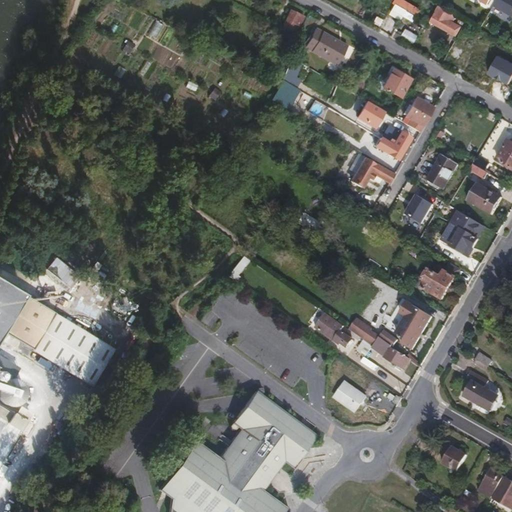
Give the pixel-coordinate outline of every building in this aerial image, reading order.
[(396,0),(391,9),(411,21),(419,9),(405,0),(396,0)] [(452,21),(456,15),(438,5),(429,21),(454,35),(460,26),(452,21)] [(295,31),(303,17),(290,11),(283,25),(295,31)] [(337,66),(347,46),(314,29),(304,49),(337,66)] [(453,42),(446,56),(458,61),(464,47),(453,42)] [(299,63),(303,57),(294,52),(291,58),(299,63)] [(397,100),(410,79),(392,69),(382,87),(396,95),(394,98),(397,100)] [(358,97),(363,87),(356,83),(351,93),(358,97)] [(418,132),(432,107),(415,97),(404,115),(410,119),(407,125),(418,132)] [(376,107),(374,111),(364,106),(360,113),(367,117),(365,120),(367,122),(367,124),(374,128),(383,111),(376,107)] [(394,143),(389,140),(383,150),(397,158),(411,134),(402,128),(394,143)] [(511,168),(511,142),(508,140),(497,160),(511,168)] [(390,171),(397,158),(383,150),(376,162),(390,171)] [(442,189),(458,163),(442,154),(426,179),(442,189)] [(368,178),(370,173),(364,170),(365,168),(370,160),(363,156),(349,181),(360,187),(365,177),(368,178)] [(365,168),(371,171),(370,173),(387,183),(393,174),(370,160),(365,168)] [(483,178),(487,172),(472,163),(469,169),(483,178)] [(491,214),(501,197),(476,182),(466,199),(491,214)] [(347,208),(349,203),(338,197),(336,201),(347,208)] [(470,217),(458,210),(450,223),(460,228),(476,238),(484,225),(470,217)] [(386,224),(392,214),(388,212),(382,222),(386,224)] [(450,245),(460,228),(450,223),(440,239),(450,245)] [(472,248),(478,239),(476,238),(460,228),(450,245),(463,253),(467,245),(472,248)] [(463,253),(467,255),(472,248),(467,245),(463,253)] [(450,284),(459,269),(448,263),(440,275),(431,270),(428,270),(423,277),(425,280),(421,286),(441,299),(447,290),(450,292),(453,286),(450,284)] [(345,312),(348,307),(324,291),(321,296),(345,312)] [(99,376),(115,345),(25,297),(5,335),(89,379),(92,372),(99,376)] [(412,349),(432,315),(406,300),(399,312),(406,316),(402,323),(400,322),(397,329),(398,329),(396,332),(406,338),(403,343),(402,346),(405,348),(406,345),(412,349)] [(371,328),(356,317),(355,319),(370,330),(371,328)] [(348,329),(372,345),(379,336),(370,330),(355,319),(348,329)] [(311,331),(315,326),(308,322),(305,326),(311,331)] [(350,339),(338,330),(335,335),(347,344),(350,339)] [(397,339),(383,330),(379,336),(392,346),(397,339)] [(345,347),(347,344),(335,335),(333,338),(345,347)] [(389,346),(389,344),(378,338),(373,348),(384,355),(383,357),(401,367),(407,357),(389,346)] [(487,366),(491,360),(479,352),(474,358),(487,366)] [(470,370),(466,377),(472,381),(476,373),(470,370)] [(463,395),(479,405),(488,389),(484,387),(488,380),(476,373),(472,381),(463,395)] [(355,411),(365,396),(344,382),(334,397),(355,411)] [(217,458),(194,441),(181,459),(254,511),(281,511),(285,507),(261,489),(257,486),(278,456),(283,459),(291,465),(313,434),(258,394),(261,391),(260,388),(256,388),(230,425),(231,429),(234,429),(236,425),(239,428),(244,431),(222,461),(217,458)] [(487,410),(496,394),(488,389),(479,405),(487,410)] [(0,417),(21,432),(28,422),(0,404),(0,417)] [(239,428),(217,458),(222,461),(244,431),(239,428)] [(457,472),(466,455),(451,446),(442,463),(457,472)] [(261,489),(283,459),(278,456),(257,486),(261,489)] [(254,511),(181,459),(172,471),(228,511),(254,511)] [(490,498),(503,475),(490,468),(477,490),(490,498)] [(228,511),(172,471),(158,489),(170,497),(166,511),(228,511)] [(511,501),(511,480),(511,481),(502,496),(511,501)]
